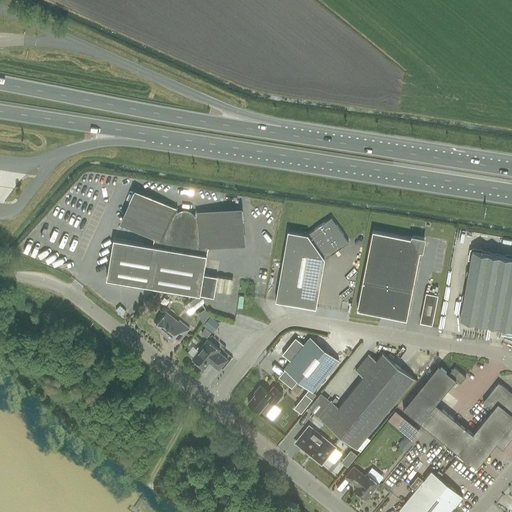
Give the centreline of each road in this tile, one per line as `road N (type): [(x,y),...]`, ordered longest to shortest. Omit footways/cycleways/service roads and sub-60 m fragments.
road 1 (trunk): [(154,135),(511,192)]
road 2 (unclassified): [(511,363),(284,321),(206,405)]
road 3 (trunk): [(282,134),(0,85)]
road 4 (unclassified): [(206,405),(64,292),(0,273)]
road 5 (trunk): [(511,166),(282,134)]
road 6 (trunk): [(282,134),(78,43)]
road 7 (unclassified): [(338,511),(206,405)]
road 8 (trunk): [(0,111),(154,135)]
